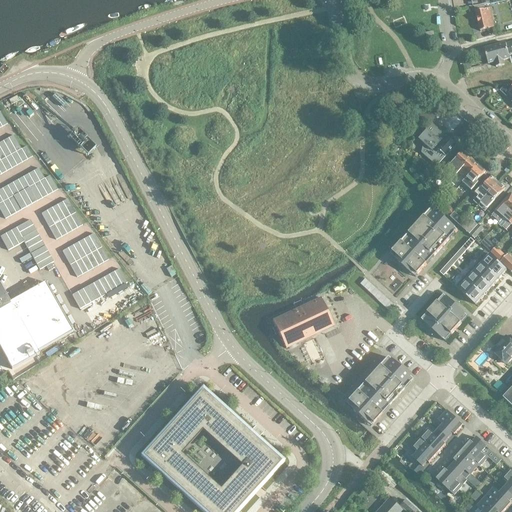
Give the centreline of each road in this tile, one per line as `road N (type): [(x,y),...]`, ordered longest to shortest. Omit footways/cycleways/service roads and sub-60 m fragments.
road 1 (tertiary): [(77,78),(102,99),(228,339),(331,448)]
road 2 (tertiary): [(228,0),(110,36),(88,50),(77,78)]
road 3 (residential): [(438,81),(361,79),(348,67),(334,0)]
